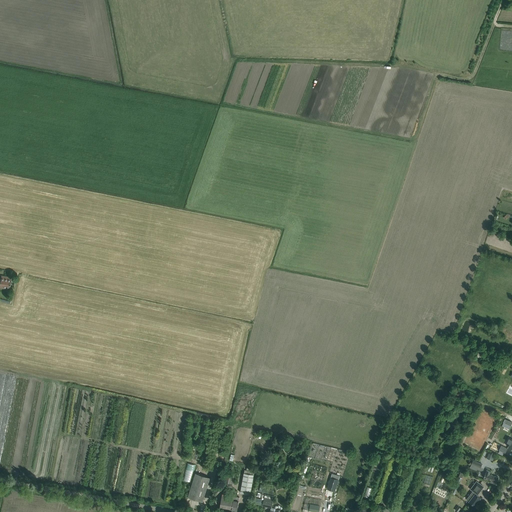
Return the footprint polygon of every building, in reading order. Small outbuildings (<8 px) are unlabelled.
[(0,287),(9,289),(10,282),(11,277),(1,276),(0,279),(0,287)] [(195,469),(198,460),(191,458),(189,467),(195,469)] [(482,464),(473,460),(470,459),(468,462),(471,463),(471,464),(480,468),(482,464)] [(246,470),(244,470),(240,492),(250,494),(254,471),(252,471),(253,469),(247,468),(246,470)] [(490,471),(486,470),(485,473),(484,478),(491,480),(490,482),(496,484),(498,477),(489,474),(490,471)] [(237,474),(234,474),(225,472),(224,482),(232,484),(232,483),(235,483),(237,474)] [(202,502),(210,477),(195,473),(188,497),(202,502)] [(327,489),(334,491),(338,479),(331,477),(327,489)] [(471,494),(467,499),(471,502),(475,505),(480,498),(477,495),(477,494),(483,486),(476,481),(470,489),(473,491),(472,492),(471,494)] [(366,486),(363,496),(370,498),(372,488),(366,486)] [(313,488),(311,499),(318,500),(320,489),(313,488)] [(222,494),(220,507),(219,510),(231,511),(232,509),(237,510),(239,501),(238,501),(239,497),(236,496),(236,494),(234,494),(234,496),(222,494)] [(272,502),(264,500),(255,498),(253,504),(271,508),(270,511),(269,511),(280,511),(281,510),(277,509),(271,507),(272,502)]
